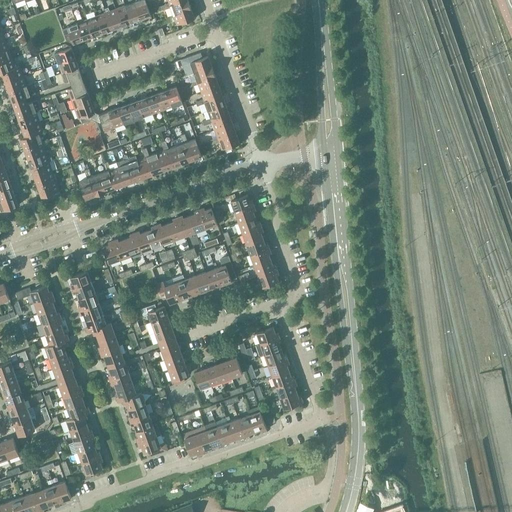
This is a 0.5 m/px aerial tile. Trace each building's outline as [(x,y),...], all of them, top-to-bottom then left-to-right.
[(145,0),(139,0),(135,2),(141,18),(151,15),(145,0)] [(170,7),(173,15),(191,8),(188,0),(183,0),(170,5),(169,3),(165,4),(167,8),(170,7)] [(135,2),(125,5),(131,22),(141,18),(135,2)] [(125,5),(116,9),(122,25),(131,22),(125,5)] [(191,8),(173,15),(177,24),(195,18),(191,8)] [(116,9),(106,12),(112,29),(122,25),(116,9)] [(106,12),(96,16),(102,32),(112,29),(106,12)] [(96,16),(87,19),(93,36),(102,32),(96,16)] [(87,19),(77,23),(83,39),(93,36),(87,19)] [(83,39),(77,23),(67,26),(67,27),(62,29),(66,40),(73,43),(83,39)] [(0,40),(0,51),(8,48),(5,39),(0,40)] [(55,53),(58,63),(75,57),(71,47),(64,43),(62,48),(63,50),(55,53)] [(0,51),(0,62),(12,58),(8,48),(0,51)] [(194,72),(212,66),(208,56),(190,62),(194,72)] [(58,63),(62,73),(78,67),(75,57),(58,63)] [(0,73),(2,73),(15,68),(15,67),(12,58),(0,62),(0,73)] [(2,73),(5,82),(23,76),(20,65),(15,67),(15,68),(2,73)] [(197,82),(215,75),(212,66),(194,72),(197,79),(197,82)] [(78,67),(62,73),(65,82),(82,76),(78,67)] [(201,91),(219,85),(215,75),(197,82),(197,79),(193,81),(194,85),(198,84),(201,91)] [(5,82),(9,92),(27,85),(23,76),(5,82)] [(82,81),(82,76),(65,82),(65,87),(67,89),(84,83),(82,81)] [(67,89),(71,99),(88,93),(84,83),(67,89)] [(27,85),(9,92),(12,102),(30,95),(27,85)] [(204,101),(222,94),(219,85),(201,91),(203,99),(204,101)] [(176,86),(167,90),(173,106),(182,103),(176,86)] [(167,90),(157,93),(163,110),(173,106),(167,90)] [(71,99),(75,108),(91,102),(88,93),(71,99)] [(157,93),(147,97),(153,113),(163,110),(157,93)] [(208,110),(226,104),(222,94),(204,101),(203,99),(200,100),(201,104),(205,103),(208,110)] [(30,95),(12,102),(12,106),(15,108),(32,101),(30,99),(30,95)] [(147,97),(137,100),(144,117),(153,113),(147,97)] [(18,117),(36,111),(41,109),(37,100),(32,101),(15,108),(18,117)] [(137,100),(128,104),(134,120),(144,117),(137,100)] [(91,102),(75,108),(78,118),(80,118),(82,123),(92,119),(95,112),(91,102)] [(128,104),(118,107),(124,124),(134,120),(128,104)] [(211,120),(229,114),(226,104),(208,110),(210,118),(211,120)] [(118,107),(108,111),(114,127),(124,124),(118,107)] [(18,117),(22,127),(39,120),(36,111),(18,117)] [(114,127),(108,111),(99,114),(96,121),(100,123),(102,122),(105,131),(114,127)] [(76,125),(74,117),(69,118),(67,112),(63,113),(67,127),(76,125)] [(212,122),(215,130),(233,123),(229,114),(211,120),(210,118),(207,119),(208,123),(212,122)] [(22,127),(25,136),(38,132),(39,132),(43,131),(39,120),(22,127)] [(215,130),(217,137),(218,139),(236,133),(233,123),(215,130)] [(20,138),(24,148),(42,141),(39,132),(38,132),(25,136),(20,138)] [(213,138),(215,143),(219,141),(222,149),(240,143),(236,133),(218,139),(217,137),(213,138)] [(176,146),(182,163),(192,160),(185,142),(188,141),(186,137),(182,139),(183,143),(176,146)] [(185,142),(192,160),(202,156),(195,139),(188,141),(185,142)] [(24,148),(27,157),(45,151),(42,141),(24,148)] [(157,153),(163,170),(173,167),(166,149),(168,148),(167,144),(163,146),(164,150),(157,153)] [(166,149),(173,167),(182,163),(176,146),(168,148),(166,149)] [(31,167),(49,160),(52,159),(49,149),(45,151),(27,157),(31,167)] [(140,168),(144,177),(153,174),(151,168),(147,156),(149,155),(148,151),(143,153),(145,157),(137,159),(140,168)] [(151,168),(153,174),(163,170),(157,153),(149,155),(147,156),(151,168)] [(129,168),(134,181),(144,177),(140,168),(137,159),(136,156),(128,158),(130,162),(128,163),(129,168)] [(119,168),(124,184),(134,181),(129,168),(128,163),(130,162),(128,158),(124,160),(125,164),(118,167),(119,168)] [(31,167),(35,177),(52,170),(49,160),(31,167)] [(106,171),(99,173),(105,191),(115,188),(108,170),(111,169),(109,165),(105,167),(106,171)] [(108,170),(115,188),(124,184),(119,168),(118,167),(111,169),(108,170)] [(35,177),(38,186),(56,180),(52,170),(35,177)] [(90,172),(86,174),(87,178),(79,180),(86,198),(96,195),(89,177),(91,176),(90,172)] [(99,173),(91,176),(89,177),(96,195),(105,191),(99,173)] [(0,178),(0,189),(11,185),(8,176),(0,178)] [(56,180),(38,186),(42,196),(60,190),(56,180)] [(0,189),(0,200),(15,195),(11,185),(0,189)] [(231,200),(235,211),(254,204),(252,200),(250,200),(247,194),(231,200)] [(15,195),(0,200),(0,210),(0,211),(18,205),(15,195)] [(235,211),(239,222),(255,216),(253,210),(256,209),(254,204),(235,211)] [(204,207),(199,209),(206,228),(217,224),(211,207),(205,210),(204,207)] [(195,213),(189,215),(195,232),(206,228),(199,209),(194,211),(195,213)] [(183,215),(178,217),(185,236),(195,232),(189,215),(183,217),(183,215)] [(239,222),(243,233),(262,226),(260,221),(257,222),(255,216),(239,222)] [(174,221),(168,223),(174,239),(185,236),(178,217),(173,218),(174,221)] [(161,223),(156,224),(163,243),(174,239),(168,223),(162,225),(161,223)] [(152,229),(146,231),(152,247),(163,243),(156,224),(151,226),(152,229)] [(243,233),(246,243),(263,237),(261,232),(263,231),(262,226),(243,233)] [(140,230),(135,232),(142,251),(152,247),(146,231),(140,233),(140,230)] [(131,236),(125,238),(131,255),(142,251),(135,232),(130,234),(131,236)] [(246,243),(250,254),(269,247),(268,242),(265,243),(263,237),(246,243)] [(118,238),(113,240),(120,259),(131,255),(125,238),(119,241),(118,238)] [(120,259),(113,240),(108,242),(109,244),(103,246),(109,263),(120,259)] [(250,254),(254,265),(271,259),(269,253),(271,252),(269,247),(250,254)] [(254,265),(258,276),(277,269),(275,264),(273,265),(271,259),(254,265)] [(226,264),(215,268),(221,285),(232,281),(226,264)] [(215,268),(205,272),(211,288),(221,285),(215,268)] [(277,269),(258,276),(262,287),(279,281),(276,275),(279,274),(277,269)] [(70,284),(72,288),(91,282),(87,270),(71,276),(73,283),(70,284)] [(205,272),(195,275),(201,292),(211,288),(205,272)] [(173,278),(175,283),(181,299),(191,295),(185,279),(183,274),(173,278)] [(195,275),(185,279),(191,295),(201,292),(195,275)] [(163,281),(157,283),(163,297),(167,296),(170,303),(181,299),(175,283),(165,286),(163,281)] [(0,302),(9,299),(3,282),(0,283),(0,302)] [(76,292),(78,298),(95,292),(91,282),(72,288),(74,293),(76,292)] [(32,294),(34,302),(53,295),(52,290),(49,291),(47,285),(31,291),(30,287),(16,292),(18,299),(32,294)] [(78,305),(80,310),(99,303),(95,292),(78,298),(81,304),(78,305)] [(34,302),(38,313),(55,307),(53,301),(55,300),(53,295),(34,302)] [(84,314),(86,320),(103,314),(99,303),(80,310),(82,315),(84,314)] [(149,314),(152,322),(168,316),(164,305),(157,308),(155,303),(140,308),(143,315),(144,316),(149,314)] [(38,313),(42,324),(61,317),(59,312),(57,313),(55,307),(38,313)] [(14,312),(3,316),(4,320),(16,316),(14,312)] [(88,332),(92,330),(107,325),(106,324),(103,314),(86,320),(88,326),(86,326),(88,332)] [(152,322),(155,332),(172,326),(168,316),(152,322)] [(42,324),(46,334),(63,328),(60,322),(63,322),(61,317),(42,324)] [(96,334),(98,340),(115,334),(111,322),(106,324),(107,325),(92,330),(94,335),(96,334)] [(172,326),(155,332),(159,342),(176,336),(172,326)] [(257,332),(261,343),(280,337),(278,332),(276,332),(273,326),(257,332)] [(46,334),(50,344),(50,345),(64,340),(65,340),(69,339),(67,333),(65,334),(63,328),(46,334)] [(98,346),(100,351),(119,344),(115,334),(98,340),(100,345),(98,346)] [(176,336),(159,342),(160,345),(161,348),(178,342),(177,339),(176,336)] [(261,343),(265,354),(281,348),(279,342),(281,341),(280,337),(261,343)] [(45,346),(49,357),(66,351),(64,346),(66,345),(65,340),(64,340),(50,345),(50,344),(45,346)] [(161,348),(165,359),(182,353),(178,342),(161,348)] [(119,344),(100,351),(102,356),(104,355),(106,361),(123,355),(119,344)] [(265,354),(268,365),(287,358),(286,353),(283,354),(281,348),(265,354)] [(49,357),(53,368),(72,361),(70,356),(68,357),(66,351),(49,357)] [(165,359),(169,369),(185,363),(182,353),(165,359)] [(124,358),(123,355),(106,361),(107,364),(108,367),(125,361),(124,358)] [(236,357),(226,360),(232,377),(242,373),(236,357)] [(268,365),(272,376),(289,370),(287,364),(289,363),(287,358),(268,365)] [(226,360),(215,364),(221,381),(232,377),(226,360)] [(0,364),(0,376),(14,371),(10,361),(0,364)] [(72,361),(53,368),(57,379),(74,373),(71,367),(74,366),(72,361)] [(108,374),(110,379),(129,372),(125,361),(108,367),(111,374),(108,374)] [(185,363),(169,369),(174,384),(185,380),(183,376),(189,374),(185,363)] [(215,364),(205,368),(211,384),(221,381),(215,364)] [(211,384),(205,368),(195,372),(201,388),(211,384)] [(272,376),(276,386),(295,379),(293,375),(291,375),(289,370),(272,376)] [(0,376),(0,383),(1,387),(18,381),(14,371),(0,376)] [(114,383),(116,389),(133,383),(129,372),(110,379),(112,384),(114,383)] [(75,376),(74,373),(57,379),(58,382),(59,385),(76,379),(75,376)] [(59,385),(63,396),(82,389),(81,384),(78,385),(76,379),(59,385)] [(276,386),(280,397),(297,391),(295,385),(297,384),(295,379),(276,386)] [(18,381),(1,387),(5,398),(22,392),(18,381)] [(118,401),(123,400),(122,399),(137,394),(137,393),(133,383),(116,389),(118,395),(116,396),(118,401)] [(63,396),(67,407),(84,401),(82,395),(84,394),(82,389),(63,396)] [(297,391),(280,397),(284,408),(303,401),(301,396),(299,397),(297,391)] [(23,395),(22,392),(5,398),(6,401),(7,404),(24,398),(23,395)] [(127,403),(129,409),(145,403),(141,392),(137,393),(137,394),(122,399),(123,400),(124,404),(127,403)] [(7,404),(11,414),(28,408),(24,398),(7,404)] [(67,407),(71,417),(71,418),(86,412),(86,413),(90,411),(88,406),(86,407),(84,401),(67,407)] [(128,416),(130,421),(149,414),(145,403),(129,409),(131,415),(128,416)] [(247,410),(249,414),(255,431),(261,429),(262,431),(267,429),(259,406),(247,410)] [(11,414),(15,425),(31,419),(28,408),(11,414)] [(199,410),(188,413),(190,418),(201,414),(199,410)] [(66,419),(70,430),(87,424),(85,418),(87,417),(86,413),(86,412),(71,418),(71,417),(66,419)] [(134,425),(136,430),(153,424),(149,414),(130,421),(132,425),(134,425)] [(249,414),(238,418),(245,437),(250,435),(249,433),(255,431),(249,414)] [(238,418),(228,422),(234,439),(239,437),(240,439),(245,437),(238,418)] [(31,419),(15,425),(19,435),(35,429),(31,419)] [(228,422),(217,426),(224,445),(229,443),(228,441),(234,439),(228,422)] [(134,431),(138,442),(157,435),(161,434),(157,423),(153,424),(136,430),(134,431)] [(70,430),(74,441),(93,434),(91,429),(89,430),(87,424),(70,430)] [(205,426),(194,430),(202,453),(207,451),(206,449),(212,447),(206,430),(205,426)] [(217,426),(206,430),(212,447),(218,444),(219,447),(224,445),(217,426)] [(202,453),(194,430),(183,434),(190,454),(197,452),(197,455),(202,453)] [(74,441),(78,451),(95,445),(93,440),(95,439),(93,434),(74,441)] [(157,435),(138,442),(140,447),(142,446),(144,452),(146,452),(148,457),(168,450),(166,444),(160,443),(157,435)] [(13,437),(2,441),(8,458),(19,454),(13,437)] [(2,441),(0,441),(0,460),(8,458),(2,441)] [(78,451),(82,462),(101,455),(99,450),(97,451),(95,445),(78,451)] [(101,455),(82,462),(86,473),(103,467),(100,461),(103,460),(101,455)] [(65,481),(54,485),(61,504),(66,502),(65,500),(71,497),(65,481)] [(54,485),(43,489),(49,505),(55,503),(56,505),(61,504),(54,485)] [(43,489),(33,492),(39,511),(44,510),(44,507),(49,505),(43,489)] [(33,492),(22,496),(27,511),(30,511),(34,511),(37,511),(39,511),(33,492)] [(27,511),(22,496),(11,500),(15,511),(27,511)] [(15,511),(11,500),(0,504),(3,511),(15,511)]
